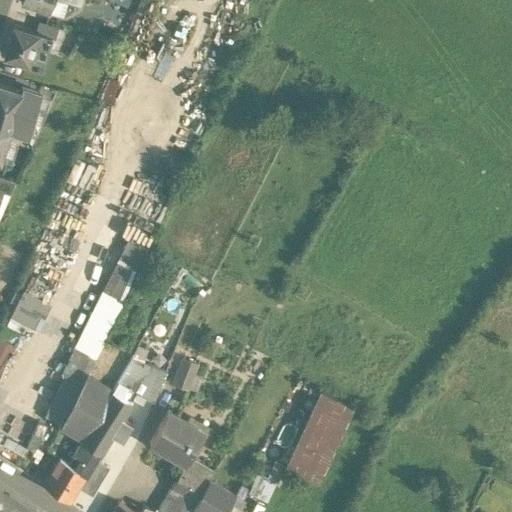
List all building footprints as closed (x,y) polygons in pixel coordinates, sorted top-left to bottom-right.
[(20,0),(20,1),(49,10),(51,0),(20,0)] [(58,26),(38,20),(35,31),(51,36),(50,37),(54,39),(58,26)] [(35,31),(12,24),(3,54),(27,62),(31,51),(43,55),(49,38),(50,38),(50,37),(51,36),(35,31)] [(20,90),(0,83),(0,155),(8,129),(26,135),(40,92),(21,86),(20,90)] [(76,222),(109,133),(86,125),(54,214),(76,222)] [(183,175),(168,167),(159,185),(175,192),(183,175)] [(15,180),(0,175),(0,190),(3,191),(9,193),(15,180)] [(91,313),(61,373),(81,382),(111,323),(91,313)] [(0,332),(0,364),(13,339),(0,332)] [(110,340),(87,385),(81,382),(75,394),(99,407),(129,357),(133,351),(110,340)] [(83,435),(81,438),(99,450),(100,450),(113,429),(122,435),(131,422),(121,416),(135,392),(140,395),(148,380),(141,376),(143,373),(144,362),(129,357),(99,407),(83,435)] [(183,357),(173,384),(186,389),(196,362),(183,357)] [(165,370),(144,362),(143,373),(141,376),(148,380),(140,395),(153,401),(165,370)] [(66,376),(45,414),(61,422),(75,394),(81,382),(66,376)] [(321,389),(286,465),(319,480),(353,407),(321,389)] [(99,407),(75,394),(61,422),(83,435),(99,407)] [(204,430),(168,409),(149,442),(185,463),(189,458),(204,430)] [(81,438),(67,462),(59,456),(42,483),(68,501),(78,486),(94,458),(99,450),(81,438)] [(108,467),(94,458),(78,486),(91,494),(108,467)] [(212,472),(189,458),(185,463),(170,488),(195,502),(208,480),(212,472)] [(276,481),(257,473),(248,493),(266,502),(276,481)] [(225,511),(234,495),(208,480),(195,502),(193,506),(203,511),(225,511)] [(133,511),(117,503),(112,511),(133,511)]
